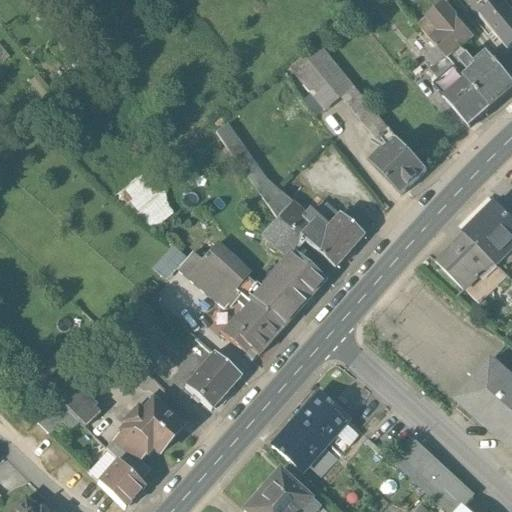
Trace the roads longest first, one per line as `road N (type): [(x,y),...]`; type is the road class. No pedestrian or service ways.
road 1 (secondary): [(511,136),(332,333)]
road 2 (residential): [(332,333),(511,496)]
road 3 (secondary): [(332,333),(168,511)]
